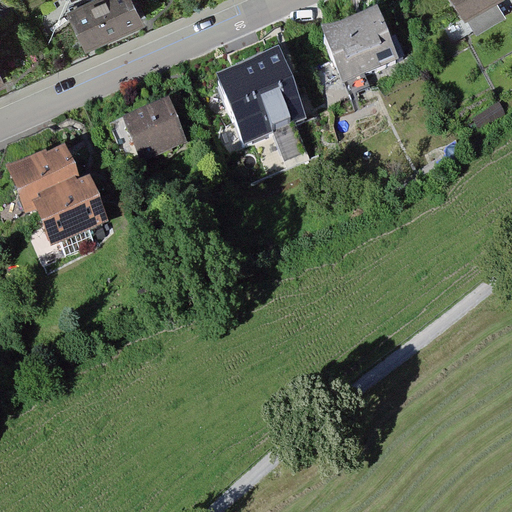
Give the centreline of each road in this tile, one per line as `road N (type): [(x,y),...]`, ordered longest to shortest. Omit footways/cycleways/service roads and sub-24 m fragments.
road 1 (track): [(511,269),(214,511)]
road 2 (residential): [(0,120),(272,0)]
